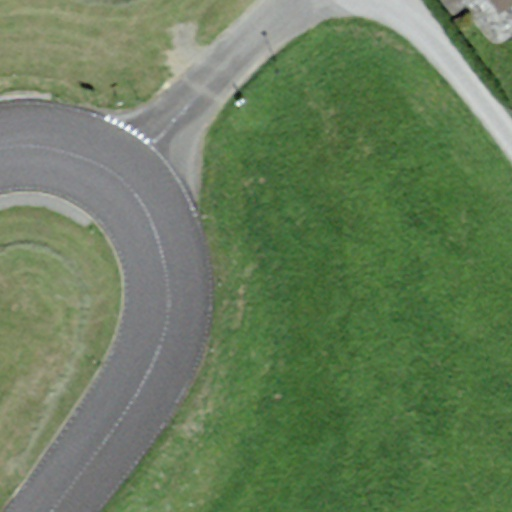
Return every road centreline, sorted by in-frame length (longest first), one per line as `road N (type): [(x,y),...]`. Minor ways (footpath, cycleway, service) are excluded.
road 1 (secondary): [(50,511),(125,411),(164,324),(164,253),(119,179)]
road 2 (residential): [(119,179),(284,0)]
road 3 (residential): [(511,144),(437,47),(387,0)]
road 4 (secondary): [(119,179),(63,147),(0,144)]
